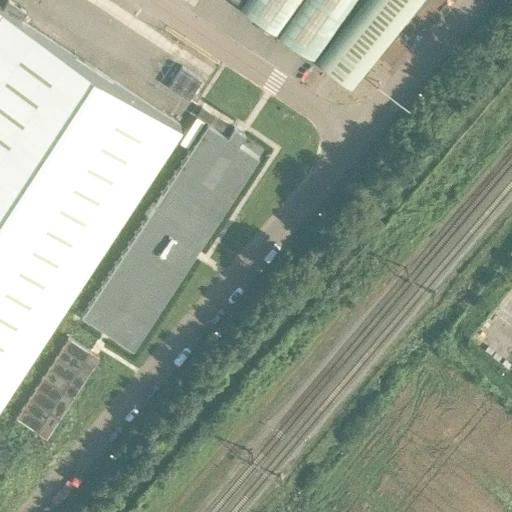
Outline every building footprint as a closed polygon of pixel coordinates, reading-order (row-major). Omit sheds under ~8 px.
[(355,0),(246,0),(242,6),(315,57),(355,0)] [(422,0),(366,0),(319,59),(353,86),(422,0)] [(0,401),(183,119),(0,2),(0,401)] [(182,64),(170,83),(190,96),(203,78),(182,64)] [(246,135),(236,128),(229,138),(211,126),(83,317),(134,351),(262,160),(240,145),(246,135)] [(298,257),(300,260),(299,261),(301,263),(302,261),(304,263),(309,258),(311,260),(312,258),(310,256),(309,257),(303,252),(304,251),(301,249),(300,250),(302,252),(298,257)] [(67,334),(17,417),(49,436),(99,352),(67,334)]
